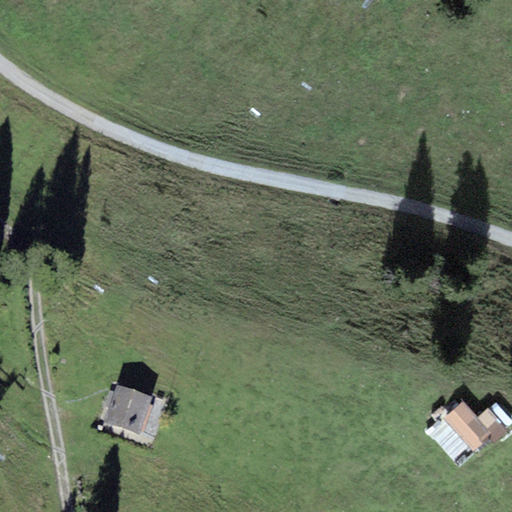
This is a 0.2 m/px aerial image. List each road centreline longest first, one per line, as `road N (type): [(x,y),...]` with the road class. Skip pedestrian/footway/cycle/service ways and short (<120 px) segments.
road 1 (unclassified): [(511,242),(365,197),(233,173),(148,147),(66,109),(0,63)]
road 2 (track): [(0,220),(28,274),(64,511)]
